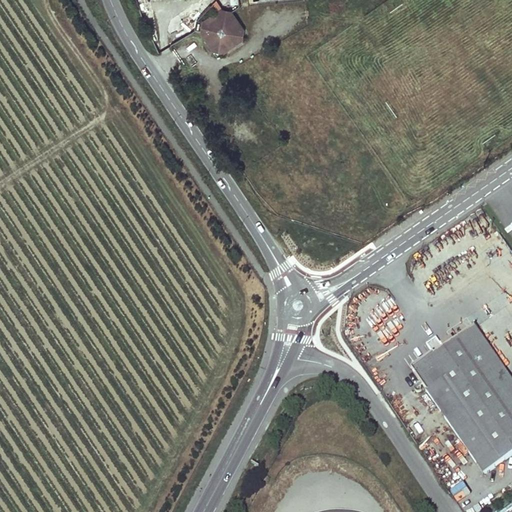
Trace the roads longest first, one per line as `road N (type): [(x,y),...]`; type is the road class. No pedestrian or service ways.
road 1 (tertiary): [(110,0),(282,270),(294,309)]
road 2 (track): [(0,186),(121,106),(52,0)]
road 3 (tertiary): [(294,309),(342,286),(511,167)]
road 4 (residential): [(446,511),(362,387),(286,349)]
road 5 (tertiary): [(286,349),(203,511)]
